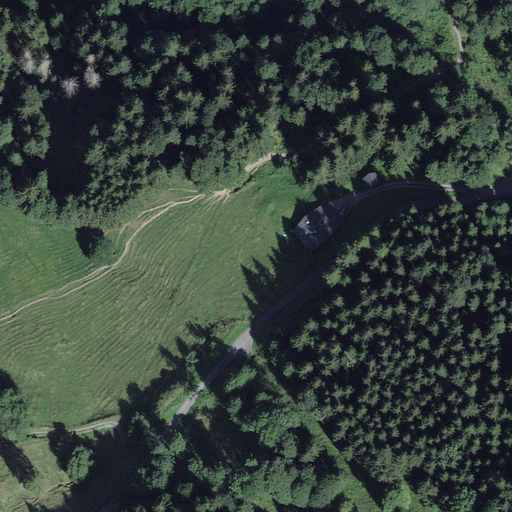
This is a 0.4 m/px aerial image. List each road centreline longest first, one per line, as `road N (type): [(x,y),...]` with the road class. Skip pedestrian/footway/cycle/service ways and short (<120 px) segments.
road 1 (unclassified): [(511,192),(411,204),(370,229),(221,362),(105,511)]
road 2 (track): [(89,511),(122,441),(119,427),(0,439)]
road 3 (track): [(356,198),(393,185),(492,195)]
